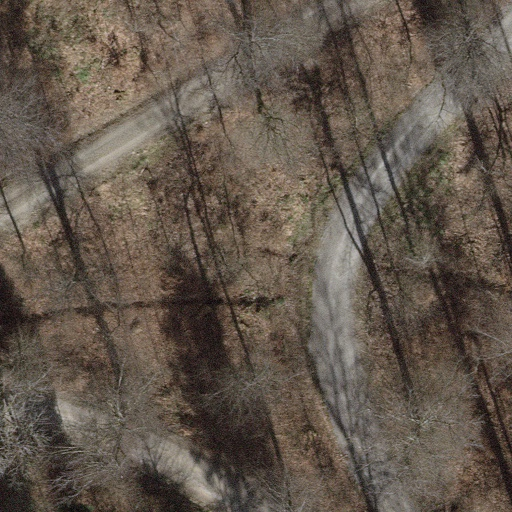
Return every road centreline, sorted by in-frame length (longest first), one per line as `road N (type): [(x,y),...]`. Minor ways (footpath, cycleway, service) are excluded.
road 1 (track): [(402,511),(373,459),(347,381),(339,305),(346,253),(383,179),(511,30)]
road 2 (track): [(0,214),(354,0)]
road 3 (track): [(249,511),(127,439),(83,421),(0,406)]
